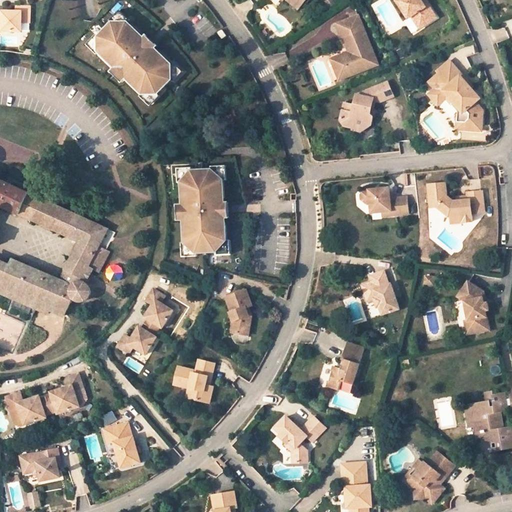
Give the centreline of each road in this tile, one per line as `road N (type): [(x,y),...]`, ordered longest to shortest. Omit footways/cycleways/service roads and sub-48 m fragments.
road 1 (residential): [(219,444),(276,367),(306,269),(305,172)]
road 2 (residential): [(501,155),(305,172)]
road 3 (residential): [(305,172),(262,60),(221,0)]
road 4 (residential): [(466,0),(510,131),(501,155)]
road 5 (residential): [(109,511),(142,500),(219,444)]
